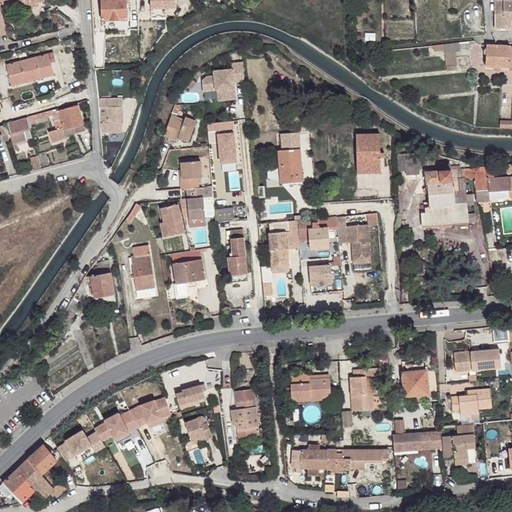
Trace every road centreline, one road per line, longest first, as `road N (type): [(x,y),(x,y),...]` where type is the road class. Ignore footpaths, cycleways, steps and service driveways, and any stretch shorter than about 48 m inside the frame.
road 1 (secondary): [(0,464),(74,398),(171,351),(246,334),(511,309)]
road 2 (residential): [(202,480),(398,498),(511,480)]
road 3 (residential): [(0,376),(44,328),(116,208),(119,197),(96,160)]
road 4 (unknown): [(395,320),(386,211),(376,202),(337,201)]
road 5 (residential): [(96,160),(84,0)]
road 6 (residential): [(490,36),(369,50),(366,69),(380,79)]
road 7 (track): [(77,496),(202,480)]
